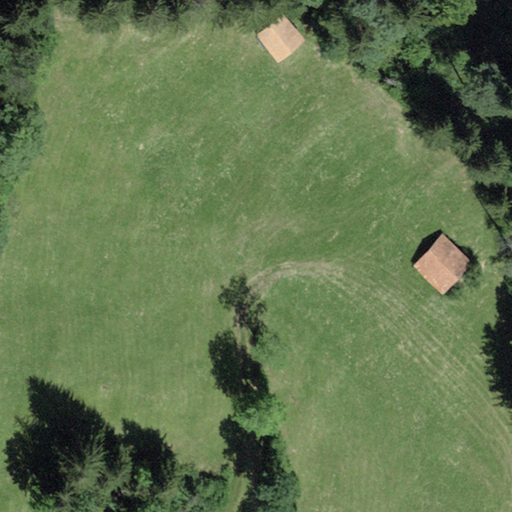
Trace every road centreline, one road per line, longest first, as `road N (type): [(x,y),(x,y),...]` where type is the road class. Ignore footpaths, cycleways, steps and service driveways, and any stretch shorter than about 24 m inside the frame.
road 1 (track): [(256,441),(241,307),(247,289),(281,271)]
road 2 (track): [(258,511),(250,438),(223,511)]
